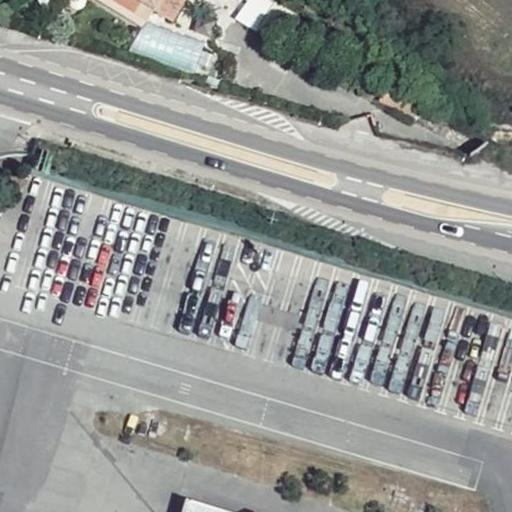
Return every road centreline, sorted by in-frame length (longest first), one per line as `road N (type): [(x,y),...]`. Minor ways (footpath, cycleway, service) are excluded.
road 1 (primary): [(44,92),(95,116),(360,198)]
road 2 (primary): [(365,178),(126,107),(44,92)]
road 3 (primary): [(360,198),(511,239)]
road 4 (primary): [(511,208),(365,178)]
